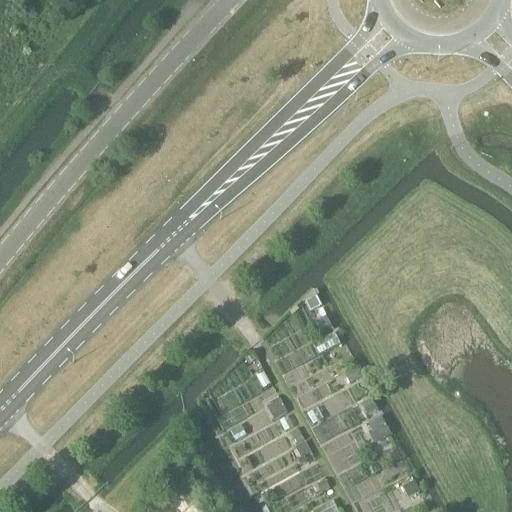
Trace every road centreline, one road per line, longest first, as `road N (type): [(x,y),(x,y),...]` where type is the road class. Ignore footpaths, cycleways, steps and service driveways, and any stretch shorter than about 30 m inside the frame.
road 1 (secondary): [(382,12),(133,271)]
road 2 (secondary): [(133,271),(196,225),(405,37)]
road 3 (unclassified): [(0,262),(121,112),(229,0)]
road 4 (unknown): [(203,0),(0,232)]
road 5 (secondary): [(0,408),(133,271)]
road 6 (track): [(113,0),(0,140)]
